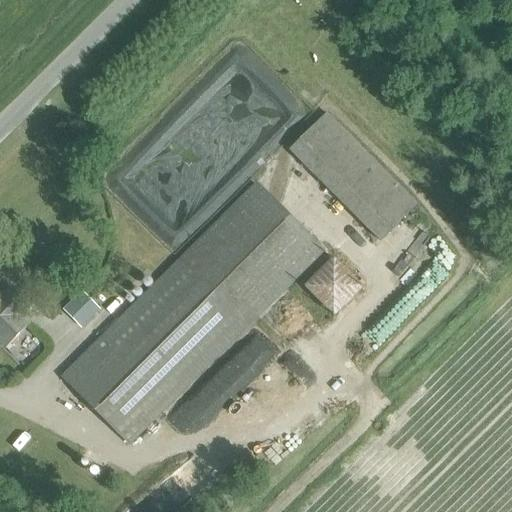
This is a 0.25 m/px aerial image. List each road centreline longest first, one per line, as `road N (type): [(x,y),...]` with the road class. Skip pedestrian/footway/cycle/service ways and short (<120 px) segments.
road 1 (track): [(326,347),(360,378),(371,394),(368,408),(360,427),(273,511)]
road 2 (unclassified): [(0,124),(126,0)]
